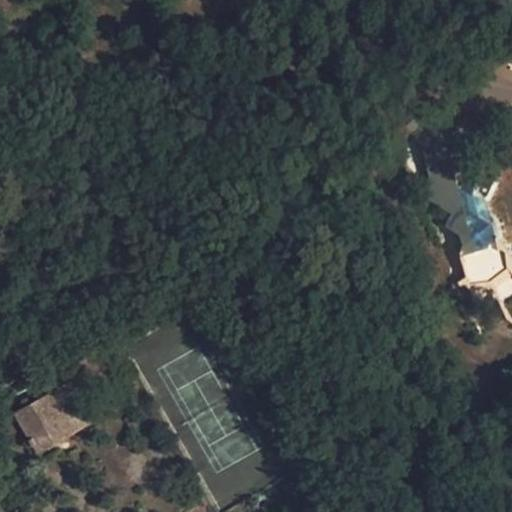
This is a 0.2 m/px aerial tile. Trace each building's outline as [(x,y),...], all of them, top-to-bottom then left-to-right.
[(450,158),(443,134),(427,115),(409,132),(419,144),(429,177),(425,197),(453,212),(446,225),(461,233),(464,243),(460,251),(468,283),(492,279),(511,263),(511,258),(508,249),(501,238),(496,234),(492,221),(480,215),(473,193),(485,198),(494,181),(482,168),(462,158),(450,158)] [(511,274),(511,263),(492,279),(496,288),(511,274)] [(496,288),(492,279),(468,283),(471,293),(496,288)] [(71,381),(57,389),(80,427),(93,420),(71,381)] [(16,413),(39,451),(80,427),(57,389),(16,413)]
